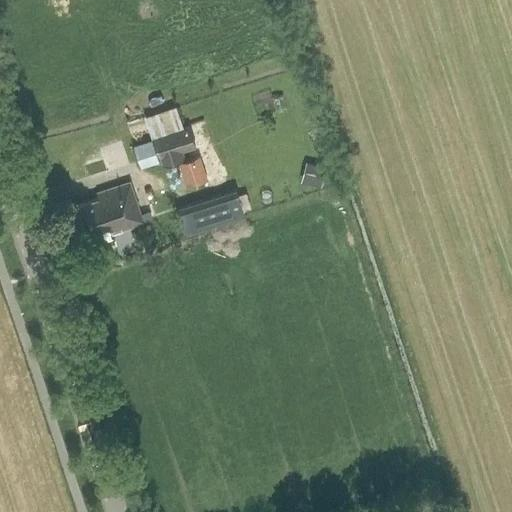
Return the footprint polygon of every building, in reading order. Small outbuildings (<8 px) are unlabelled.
[(196,148),(189,127),(154,138),(163,165),(185,158),(183,152),(196,148)] [(160,162),(152,140),(134,146),(141,168),(160,162)] [(208,180),(200,156),(179,163),(187,187),(208,180)] [(328,169),(314,165),(309,187),(323,190),(328,169)] [(110,234),(144,223),(130,182),(97,193),(99,198),(78,205),(88,235),(109,228),(110,234)] [(220,223),(245,214),(238,194),(212,203),(177,215),(184,236),(220,223)] [(153,218),(150,210),(142,213),(144,221),(153,218)] [(103,241),(105,250),(116,247),(113,238),(103,241)]
